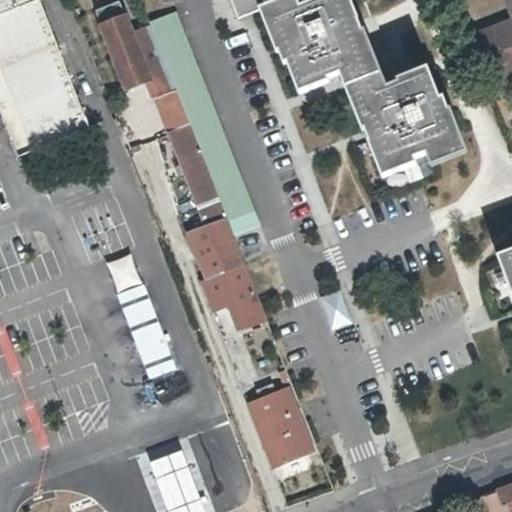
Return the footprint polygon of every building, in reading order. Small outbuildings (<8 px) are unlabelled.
[(0,0),(0,73),(27,143),(86,120),(37,0),(0,0)] [(124,82),(144,74),(151,91),(152,90),(159,109),(166,122),(185,114),(187,113),(151,23),(148,17),(129,24),(118,0),(99,0),(92,3),(124,82)] [(369,141),(374,140),(393,187),(426,173),(424,169),(435,165),(437,169),(476,153),(460,113),(457,114),(450,98),(445,100),(434,72),(408,83),(409,87),(396,92),(374,38),(370,39),(354,0),(325,0),(318,3),(320,7),(309,12),(304,1),(289,7),(285,0),(238,0),(248,25),(269,16),(286,59),(289,58),(295,72),(299,70),(311,100),(334,91),(333,87),(344,83),(369,141)] [(511,0),(499,0),(505,15),(465,29),(486,86),(511,76),(511,0)] [(261,227),(262,226),(176,13),(151,23),(187,113),(228,215),(236,237),(261,227)] [(0,73),(0,113),(14,148),(27,143),(0,73)] [(166,122),(172,138),(191,130),(185,114),(166,122)] [(203,215),(237,300),(231,302),(241,326),(266,316),(243,261),(226,216),(225,216),(191,130),(172,138),(198,203),(203,215)] [(237,300),(203,215),(186,223),(204,268),(198,270),(213,309),(231,302),(237,300)] [(146,379),(174,368),(141,283),(113,294),(146,379)] [(330,331),(349,323),(337,290),(317,297),(330,331)] [(288,390),(249,406),(273,466),(312,449),(288,390)] [(503,511),(511,511),(511,488),(498,494),(503,511)]
